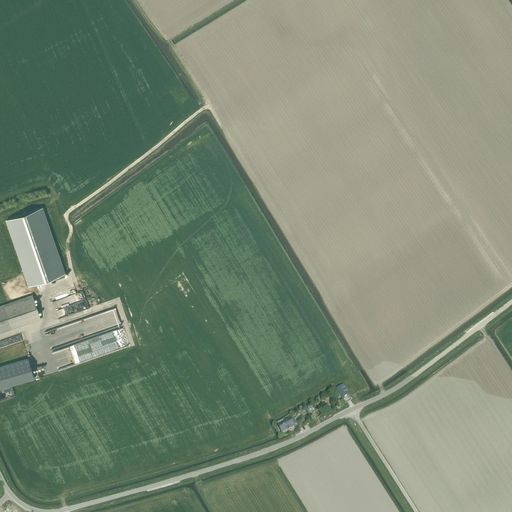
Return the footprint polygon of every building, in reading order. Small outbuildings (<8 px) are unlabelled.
[(65,277),(42,208),(7,220),(29,285),(49,278),(51,282),(65,277)] [(52,299),(73,293),(72,289),(51,295),(52,299)] [(64,316),(89,309),(83,291),(59,298),(64,316)] [(0,332),(41,319),(32,295),(0,305),(0,332)] [(123,327),(94,336),(95,339),(124,330),(123,327)] [(70,363),(81,360),(79,355),(74,356),(73,353),(81,351),(79,343),(52,350),(53,354),(55,354),(57,360),(65,357),(66,361),(67,360),(68,363),(57,366),(59,371),(71,367),(70,363)] [(28,358),(0,366),(0,388),(34,378),(28,358)] [(344,385),(337,389),(342,398),(349,394),(344,385)] [(277,423),(279,427),(282,432),(288,429),(289,430),(296,426),(291,417),(284,421),(283,420),(277,423)] [(308,423),(311,428),(320,424),(318,418),(308,423)]
